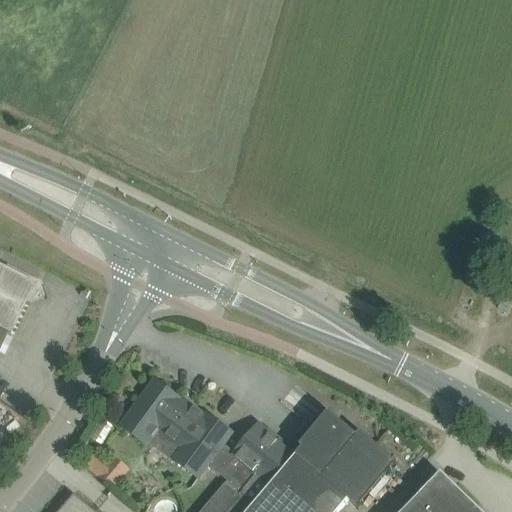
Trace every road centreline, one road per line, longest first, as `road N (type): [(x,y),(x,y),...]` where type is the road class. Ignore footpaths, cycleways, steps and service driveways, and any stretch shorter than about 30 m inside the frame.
road 1 (secondary): [(398,366),(330,313),(168,232)]
road 2 (secondary): [(166,265),(320,339),(398,366)]
road 3 (unclassified): [(120,325),(62,422),(0,493)]
road 4 (secondary): [(168,232),(0,156)]
road 5 (secondary): [(0,178),(140,252)]
road 6 (secondary): [(511,425),(398,366)]
